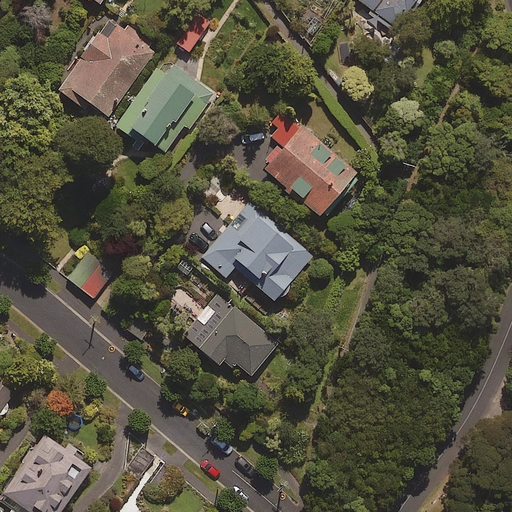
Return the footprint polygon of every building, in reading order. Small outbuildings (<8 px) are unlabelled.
[(356,0),(372,11),(370,14),(393,32),(416,0),(356,0)] [(189,54),(210,23),(195,13),(175,44),(189,54)] [(155,50),(108,17),(56,90),(83,110),(87,104),(106,117),(155,50)] [(172,65),(165,76),(156,69),(114,126),(139,144),(142,139),(163,154),(183,126),(188,130),(213,94),(172,65)] [(298,129),(277,111),(261,130),(278,144),(259,166),(317,216),(354,174),(300,127),(298,129)] [(312,256),(251,202),(201,258),(224,278),(233,267),(272,301),(312,256)] [(92,299),(113,270),(87,251),(66,280),(92,299)] [(277,344),(216,294),(181,336),(218,367),(226,357),(249,377),(277,344)] [(151,325),(135,315),(125,329),(141,340),(151,325)] [(0,411),(12,394),(0,385),(0,411)] [(59,511),(91,466),(43,434),(0,497),(0,501),(11,509),(9,511),(59,511)]
